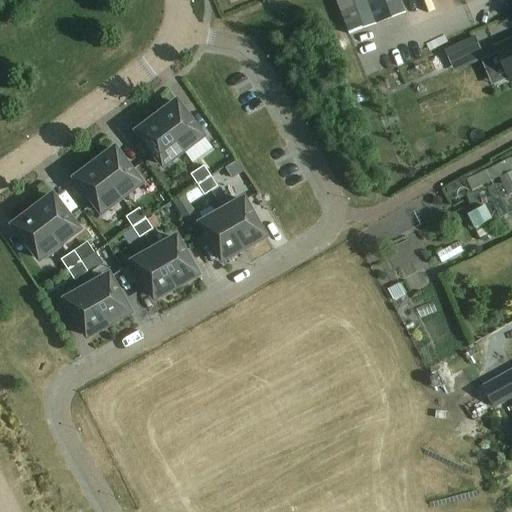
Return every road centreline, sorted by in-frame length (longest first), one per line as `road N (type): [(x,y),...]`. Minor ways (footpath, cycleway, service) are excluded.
road 1 (residential): [(106,511),(56,419),(56,396),(74,376),(321,238),(335,211),(253,55),(175,30)]
road 2 (residential): [(0,178),(134,79),(172,44),(175,30)]
